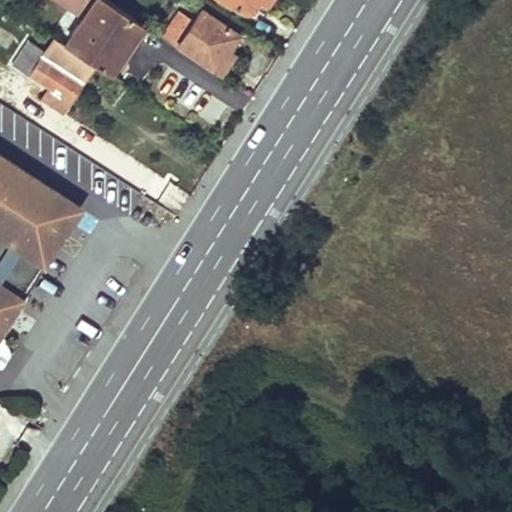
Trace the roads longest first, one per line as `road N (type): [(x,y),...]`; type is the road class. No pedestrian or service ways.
road 1 (primary): [(349,0),(20,511)]
road 2 (primary): [(63,511),(390,0)]
road 3 (track): [(165,511),(218,424),(239,402),(283,387),(331,394),(507,511)]
